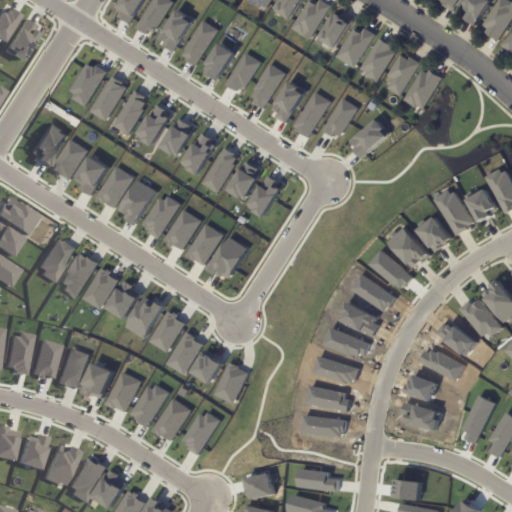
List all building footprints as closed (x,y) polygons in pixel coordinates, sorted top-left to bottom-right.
[(131,25),(146,0),(124,0),(115,15),(131,25)] [(174,3),(168,0),(154,0),(137,27),(153,37),(174,3)] [(274,0),(268,10),(262,6),(260,8),(248,0),(274,0)] [(305,0),(292,21),(274,9),(279,0),(305,0)] [(312,0),(317,3),(319,4),(322,0),(333,8),(311,41),(293,29),(312,0)] [(464,0),(455,14),(444,6),(446,4),(439,0),(464,0)] [(476,26),(467,20),(470,14),(467,12),(468,10),(465,8),(470,0),(489,0),(494,3),(478,27),(476,26)] [(507,0),(511,2),(511,23),(500,42),(487,34),(489,30),(484,27),(501,0),(507,0)] [(18,17),(3,7),(0,11),(0,42),(2,43),(18,17)] [(177,51),(194,20),(177,11),(160,42),(177,51)] [(341,16),(342,18),(344,15),(355,22),(353,26),(338,50),(319,38),(334,14),(336,16),(337,14),(341,16)] [(21,61),(40,30),(23,20),(5,51),(21,61)] [(198,67),(218,30),(202,21),(182,58),(198,67)] [(362,32),(364,33),(366,29),(377,36),(356,70),(338,58),(357,29),(362,32)] [(511,54),(503,46),(511,36),(511,54)] [(382,40),(395,48),(392,51),(397,55),(378,84),(366,77),(368,74),(362,70),(381,39),(382,40)] [(205,73),(220,81),(236,53),(220,45),(205,73)] [(260,62),(243,54),(228,87),(244,95),(260,62)] [(408,60),(410,61),(412,58),(422,65),(401,98),(389,90),(395,81),(389,77),(402,56),(408,60)] [(107,73),(89,62),(68,95),(87,106),(107,73)] [(264,110),(286,74),(271,65),(249,101),(264,110)] [(431,71),(444,80),(424,110),(418,107),(417,109),(405,101),(424,72),(429,75),(431,71)] [(91,113),(108,122),(127,86),(111,77),(91,113)] [(289,123),(306,91),(289,82),(272,114),(289,123)] [(113,126),(128,135),(150,100),(135,91),(113,126)] [(310,138),(330,102),(314,93),(294,129),(310,138)] [(357,107),(339,99),(325,133),(343,140),(357,107)] [(138,137),(154,147),(173,115),(157,105),(138,137)] [(163,150),(180,158),(194,127),(177,119),(163,150)] [(363,159),(390,135),(378,121),(351,145),(363,159)] [(66,133),(47,124),(30,158),(50,167),(66,133)] [(197,176),(218,146),(203,135),(181,165),(197,176)] [(69,181),(88,151),(70,140),(52,170),(69,181)] [(239,158),(223,149),(203,185),(219,194),(239,158)] [(109,167),(89,157),(75,185),(95,195),(109,167)] [(230,193),(246,201),(261,171),(245,163),(230,193)] [(116,210),(133,176),(114,167),(98,201),(116,210)] [(502,169),(487,177),(507,214),(511,211),(511,178),(508,171),(504,173),(502,169)] [(284,188),(268,178),(248,208),(264,218),(284,188)] [(157,193),(138,181),(119,213),(138,225),(157,193)] [(488,189),(470,200),(483,222),(493,216),(492,214),(500,210),(488,189)] [(450,190),(435,200),(458,236),(467,230),(467,231),(472,228),(471,225),(476,222),(457,192),(453,194),(450,190)] [(180,207),(162,195),(141,228),(159,239),(180,207)] [(0,207),(0,220),(29,235),(39,216),(5,199),(0,207)] [(164,241),(183,252),(202,222),(183,210),(164,241)] [(437,216),(420,230),(437,252),(454,239),(444,226),(437,216)] [(0,250),(11,257),(22,239),(0,225),(0,250)] [(223,234),(203,225),(187,258),(207,267),(223,234)] [(407,228),(391,243),(415,268),(423,261),(425,263),(433,255),(407,228)] [(211,272),(232,281),(248,248),(228,238),(211,272)] [(75,250),(57,239),(36,271),(55,283),(75,250)] [(79,300),(96,262),(77,254),(60,292),(79,300)] [(0,282),(10,289),(22,270),(0,257),(0,282)] [(117,278),(99,269),(83,301),(101,310),(117,278)] [(511,295),(501,281),(484,295),(506,323),(511,319),(511,320),(511,295)] [(107,309),(126,320),(143,294),(124,282),(107,309)] [(164,306),(143,297),(128,331),(148,340),(164,306)] [(481,299),(476,304),(473,299),(461,309),(483,336),(489,332),(494,337),(504,328),(481,299)] [(168,354),(186,324),(176,319),(177,316),(168,311),(150,343),(168,354)] [(33,336),(14,332),(5,370),(25,374),(33,336)] [(203,343),(184,333),(167,366),(186,376),(203,343)] [(31,374),(52,381),(62,346),(41,340),(31,374)] [(77,391),(89,355),(69,349),(57,384),(77,391)] [(192,373),(211,385),(224,365),(205,353),(192,373)] [(115,373),(95,364),(82,392),(102,401),(115,373)] [(249,373),(230,364),(214,396),(234,405),(249,373)] [(142,382),(122,373),(107,405),(126,414),(142,382)] [(167,393),(147,384),(132,419),(151,428),(167,393)] [(174,443),(190,409),(170,400),(154,434),(174,443)] [(220,423),(202,411),(181,444),(200,456),(220,423)] [(16,430),(0,428),(0,459),(12,461),(16,430)] [(26,437),(17,464),(38,471),(49,439),(34,434),(32,439),(26,437)] [(43,479),(64,488),(78,453),(57,444),(43,479)] [(105,469),(88,458),(67,491),(85,502),(105,469)] [(128,481),(108,472),(95,500),(115,509),(128,481)] [(248,480),(253,500),(274,495),(269,475),(248,480)] [(139,511),(146,501),(128,492),(116,511),(139,511)] [(170,511),(173,509),(153,499),(146,511),(170,511)]
